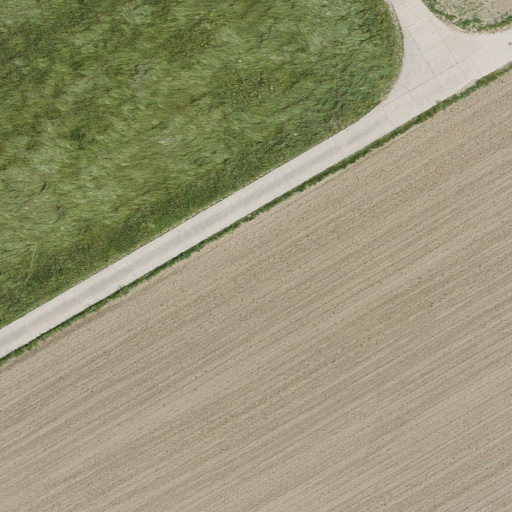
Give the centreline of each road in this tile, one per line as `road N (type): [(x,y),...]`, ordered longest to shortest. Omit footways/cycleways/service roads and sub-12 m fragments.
road 1 (track): [(484,105),(0,362)]
road 2 (track): [(421,0),(484,105),(511,88)]
